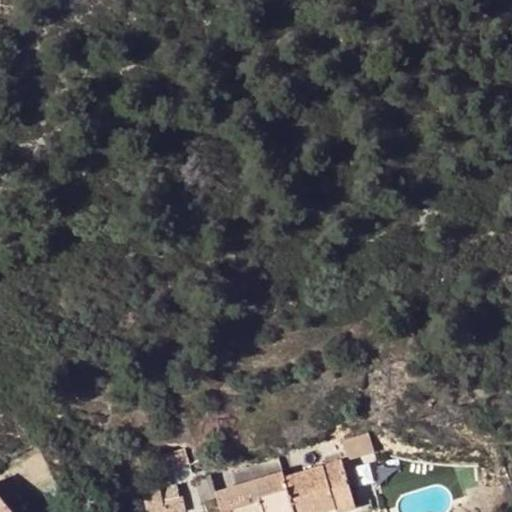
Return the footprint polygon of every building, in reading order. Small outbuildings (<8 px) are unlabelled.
[(357,434),(364,454),(373,451),(366,431),(357,434)] [(347,459),(364,454),(357,434),(340,439),(347,459)] [(175,480),(193,478),(189,449),(170,452),(175,480)] [(327,511),(336,509),(337,511),(344,511),(357,508),(342,460),(284,477),(281,471),(216,493),(222,511),(327,511)] [(159,489),(162,501),(179,497),(176,483),(175,486),(159,489)] [(0,511),(13,511),(0,496),(0,511)] [(164,511),(182,511),(179,497),(162,501),(164,511)]
